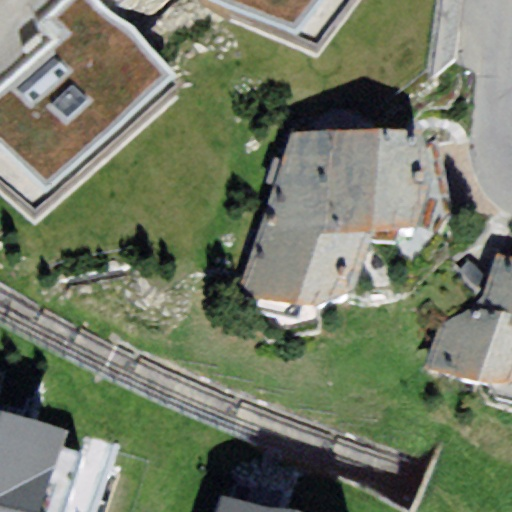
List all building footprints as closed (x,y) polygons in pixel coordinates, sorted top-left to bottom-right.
[(172,90),(89,0),(64,0),(34,19),(44,33),(0,67),(0,161),(27,210),(172,90)] [(327,0),(200,0),(197,4),(294,42),(327,0)] [(279,313),(315,308),(343,293),(365,237),(407,237),(408,136),(288,135),(231,297),(279,313)] [(511,267),(501,263),(488,305),(450,327),(432,375),(511,405),(511,267)] [(50,511),(70,454),(0,430),(0,511),(50,511)]
